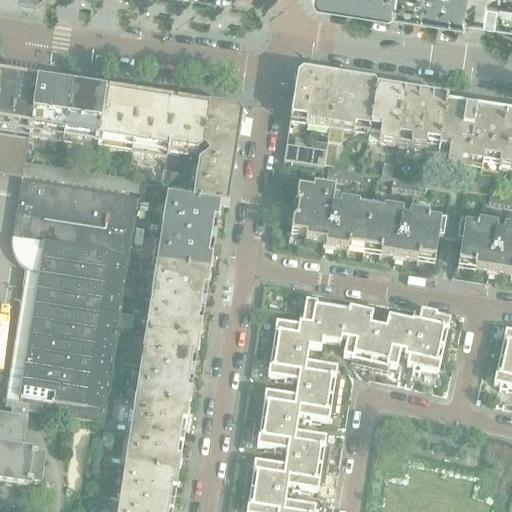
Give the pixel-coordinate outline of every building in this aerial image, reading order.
[(389,5),(390,0),(335,0),(362,4),(362,5),(385,8),(389,5)] [(417,9),(418,0),(390,0),(389,5),(392,9),(400,11),(404,7),(417,9)] [(461,10),(462,0),(418,0),(417,9),(420,14),(428,15),(432,12),(445,14),(448,18),(456,20),(460,16),(461,10)] [(511,0),(462,0),(461,10),(463,10),(465,13),(474,15),(477,13),(480,13),(511,18),(511,0)] [(368,138),(376,92),(372,88),(350,84),(350,85),(323,80),(302,76),(296,80),(289,125),(328,131),(326,145),(325,154),(325,155),(332,156),(335,136),(334,132),(368,138)] [(0,135),(10,137),(19,82),(2,79),(0,78),(0,135)] [(61,145),(69,90),(19,82),(10,137),(28,140),(27,145),(30,146),(31,140),(61,145)] [(395,148),(403,97),(390,95),(387,90),(380,89),(376,92),(368,138),(367,143),(378,145),(378,146),(395,148)] [(130,155),(139,100),(69,90),(61,145),(94,150),(93,155),(95,155),(98,155),(99,151),(130,155)] [(437,155),(444,109),(445,109),(446,103),(443,99),(436,98),(431,101),(418,99),(415,94),(408,93),(403,97),(395,148),(424,153),(437,155)] [(202,150),(204,138),(208,111),(207,111),(139,100),(130,155),(161,160),(160,165),(163,165),(165,156),(168,156),(169,151),(194,155),(202,150)] [(511,142),(504,141),(508,119),(462,112),(460,109),(450,108),(448,110),(445,109),(444,109),(437,155),(436,159),(447,161),(446,170),(459,172),(460,165),(511,173),(511,153),(511,146),(511,142)] [(238,143),(241,120),(237,115),(207,110),(207,111),(208,111),(204,138),(238,143)] [(232,176),(236,149),(237,149),(238,143),(204,138),(202,150),(194,155),(193,167),(177,180),(180,184),(194,173),(191,188),(183,187),(181,203),(219,209),(227,211),(233,176),(232,176)] [(323,170),(325,155),(325,154),(308,152),(291,150),(285,149),(283,165),(291,166),(323,170)] [(30,179),(32,167),(24,166),(22,178),(30,179)] [(391,182),(394,168),(383,166),(381,180),(391,182)] [(38,181),(40,168),(32,167),(30,179),(38,181)] [(46,182),(47,169),(40,168),(38,181),(46,182)] [(53,183),(55,171),(47,169),(46,182),(53,183)] [(61,184),(63,172),(57,171),(55,171),(53,183),(61,184)] [(360,185),(361,177),(361,176),(328,171),(326,180),(360,185)] [(69,185),(71,173),(63,172),(61,184),(69,185)] [(76,187),(78,174),(71,173),(69,185),(76,187)] [(168,188),(171,175),(163,173),(160,186),(168,188)] [(84,188),(85,175),(78,174),(76,187),(84,188)] [(91,189),(93,176),(92,176),(91,176),(85,175),(84,188),(91,189)] [(99,190),(101,178),(93,176),(91,189),(99,190)] [(107,191),(109,179),(101,178),(99,190),(107,191)] [(114,193),(116,180),(109,179),(107,191),(114,193)] [(122,194),(123,181),(116,180),(114,193),(122,194)] [(128,195),(130,182),(126,181),(123,181),(122,194),(128,195)] [(424,196),(425,187),(425,186),(392,181),(391,191),(424,196)] [(136,196),(138,183),(130,182),(128,195),(136,196)] [(144,197),(146,185),(138,183),(136,196),(141,197),(144,197)] [(363,256),(370,209),(339,204),(338,210),(332,210),(334,193),(325,191),(326,183),(320,183),(319,191),(313,190),(312,194),(297,192),(290,237),(305,239),(304,243),(323,246),(322,252),(335,254),(335,252),(363,256)] [(119,320),(122,298),(128,263),(131,261),(135,234),(135,231),(140,203),(97,196),(21,184),(12,242),(12,249),(13,256),(16,262),(20,268),(25,272),(26,273),(21,306),(33,308),(22,371),(16,411),(36,414),(39,415),(102,425),(107,398),(112,365),(120,366),(120,365),(121,359),(113,358),(114,353),(117,331),(126,332),(127,325),(118,323),(119,320)] [(511,209),(511,200),(490,197),(488,206),(511,209)] [(209,277),(219,209),(181,203),(167,201),(162,234),(157,268),(156,269),(209,277)] [(147,214),(148,205),(140,203),(139,213),(147,214)] [(511,279),(511,231),(477,226),(461,224),(460,228),(445,225),(443,225),(444,221),(370,209),(363,256),(392,261),(391,263),(404,265),(405,263),(433,267),(437,241),(461,245),(457,271),(486,275),(485,277),(498,279),(499,277),(511,279)] [(198,344),(209,277),(156,269),(151,302),(146,335),(198,344)] [(346,329),(348,321),(350,312),(351,307),(315,301),(314,306),(305,304),(303,321),(299,320),(298,326),(293,325),(292,329),(323,333),(321,344),(339,347),(340,342),(344,328),(346,329)] [(22,371),(33,308),(21,306),(11,369),(22,371)] [(368,370),(377,330),(370,328),(372,317),(350,312),(348,321),(346,329),(344,328),(340,342),(346,343),(342,360),(351,362),(350,366),(368,370)] [(452,333),(447,332),(449,323),(436,320),(436,317),(420,314),(418,325),(411,324),(411,325),(408,341),(447,351),(452,333)] [(404,355),(408,341),(411,325),(388,320),(385,331),(377,330),(368,370),(386,374),(387,369),(396,371),(400,354),(404,355)] [(321,344),(323,333),(292,329),(275,326),(274,335),(271,335),(268,353),(307,359),(308,350),(320,352),(321,344)] [(511,336),(505,334),(503,343),(498,342),(495,360),(511,363),(511,336)] [(188,411),(198,344),(146,335),(141,369),(135,403),(188,411)] [(443,368),(447,351),(408,341),(404,355),(403,360),(408,361),(406,370),(412,371),(411,375),(420,377),(421,373),(437,377),(439,367),(443,368)] [(304,374),(306,367),(307,359),(268,353),(265,371),(268,371),(267,380),(284,383),(283,386),(292,388),(292,384),(297,385),(299,373),(304,374)] [(511,363),(495,360),(491,378),(495,379),(493,388),(499,389),(499,393),(507,395),(508,391),(511,392),(511,363)] [(337,399),(339,381),(335,381),(336,372),(319,369),(320,365),(311,364),(311,368),(306,367),(304,374),(299,373),(297,385),(296,393),(337,399)] [(334,417),(337,399),(296,393),(295,401),(293,411),(299,412),(298,421),(303,421),(302,425),(310,426),(311,423),(328,426),(329,417),(334,417)] [(299,412),(293,411),(295,401),(290,400),(290,396),(282,395),(282,398),(265,396),(263,405),(259,404),(256,422),(297,429),(298,421),(299,412)] [(177,478),(188,411),(135,403),(130,436),(125,469),(177,478)] [(21,453),(27,414),(16,412),(13,412),(11,424),(0,421),(0,485),(27,490),(28,488),(30,488),(31,487),(40,488),(40,486),(40,482),(44,462),(35,460),(35,458),(32,457),(33,456),(21,453)] [(116,434),(117,423),(105,422),(104,432),(116,434)] [(294,445),(295,437),(297,429),(256,422),(253,440),(258,441),(256,450),(273,453),(272,456),(281,457),(281,453),(286,454),(288,444),(294,445)] [(326,469),(328,451),(324,450),(325,441),(308,438),(309,435),(301,434),(300,437),(295,437),(294,445),(288,444),(286,454),(285,462),(326,469)] [(106,467),(109,452),(100,451),(98,466),(106,467)] [(323,487),(326,469),(285,462),(284,470),(283,478),(288,479),(287,490),(292,491),(291,495),(300,496),(300,493),(317,495),(318,486),(323,487)] [(287,490),(288,479),(283,478),(284,470),(279,469),(280,466),(271,464),(271,468),(254,465),(252,474),(248,474),(245,492),(286,498),(287,490)] [(172,511),(177,478),(125,469),(125,470),(120,503),(118,511),(172,511)] [(283,511),(285,506),(286,498),(245,492),(242,510),(247,510),(246,511),(283,511)] [(314,511),(315,511),(298,508),(298,505),(290,503),(289,507),(285,506),(283,511),(314,511)]
